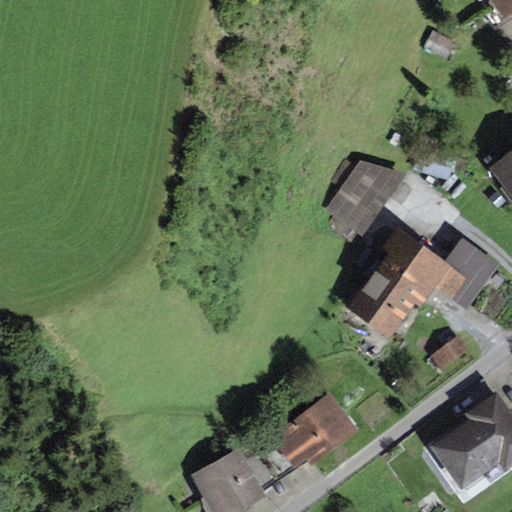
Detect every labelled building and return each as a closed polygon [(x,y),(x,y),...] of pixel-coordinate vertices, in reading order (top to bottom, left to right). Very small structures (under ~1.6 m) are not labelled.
[(511,0),(488,0),(497,15),(511,6),(511,0)] [(511,149),(491,164),(511,194),(511,149)] [(406,171),(361,160),(326,216),(364,239),(406,171)] [(465,276),(397,231),(344,311),(386,339),(413,299),(419,303),(430,287),(449,299),(465,276)] [(469,352),(459,337),(433,355),(443,369),(469,352)] [(511,420),(494,393),(464,412),(469,420),(431,445),(458,487),(494,464),(499,471),(511,462),(511,420)] [(348,429),(325,394),(267,432),(290,467),(348,429)] [(221,511),(259,491),(235,448),(187,475),(207,511),(221,511)]
